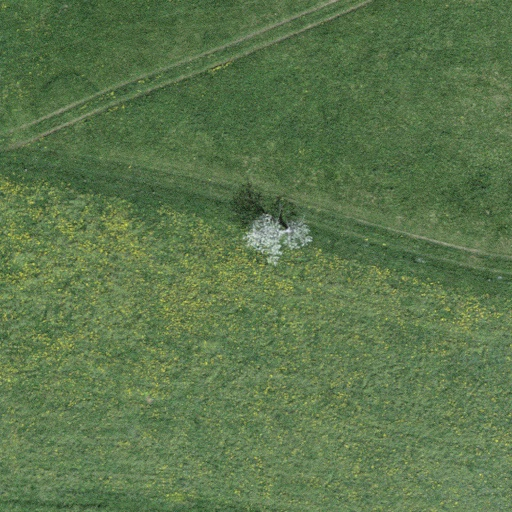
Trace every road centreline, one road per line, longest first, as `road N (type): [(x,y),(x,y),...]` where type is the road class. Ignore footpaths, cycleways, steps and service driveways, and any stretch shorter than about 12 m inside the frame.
road 1 (track): [(511,267),(145,171),(0,150)]
road 2 (track): [(0,147),(237,64),(370,0)]
